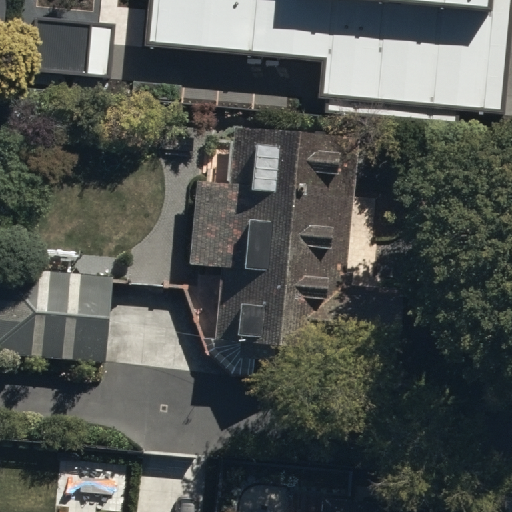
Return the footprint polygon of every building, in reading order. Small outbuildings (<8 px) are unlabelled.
[(322,96),(504,112),(511,22),(511,0),(153,0),(150,43),(325,59),(322,96)] [(34,70),(106,75),(110,26),(38,21),(34,70)] [(347,282),(356,133),(231,126),(230,139),(210,138),(208,183),(190,182),(186,261),(216,263),(212,332),(265,335),(380,342),(383,284),(347,282)] [(0,355),(106,362),(111,275),(0,268),(0,355)] [(317,511),(475,511),(476,509),(320,494),(317,511)]
